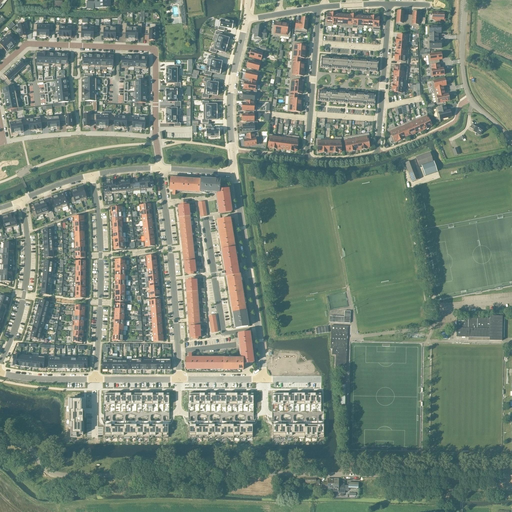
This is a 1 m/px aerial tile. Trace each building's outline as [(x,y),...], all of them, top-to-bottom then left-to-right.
[(94,0),(95,8),(111,7),(110,0),(94,0)] [(397,12),(396,25),(407,26),(408,16),(403,16),(403,12),(397,12)] [(443,15),(443,14),(436,13),(437,12),(432,12),(432,20),(435,20),(435,22),(440,22),(440,20),(443,20),(443,19),(444,19),(444,15),(443,15)] [(408,16),(407,26),(418,27),(419,14),(413,13),(412,16),(408,16)] [(301,22),(296,21),(295,31),(306,32),(308,19),(301,19),(301,22)] [(218,27),(217,31),(224,32),(224,28),(232,29),(233,22),(229,22),(229,20),(226,20),(225,21),(220,20),(219,27),(218,27)] [(23,24),(17,26),(18,30),(18,34),(19,34),(20,38),(26,36),(25,30),(28,29),(27,22),(23,23),(23,24)] [(122,23),(122,33),(126,34),(125,40),(128,40),(128,41),(132,41),(132,27),(127,26),(127,24),(122,23)] [(280,36),(282,23),(278,23),(278,24),(275,23),(275,26),(272,26),(271,35),(280,36)] [(287,28),(288,25),(285,25),(285,24),(282,23),(280,36),(289,37),(290,28),(287,28)] [(132,27),(132,41),(135,41),(135,40),(137,40),(138,34),(141,34),(142,24),(137,24),(137,27),(132,27)] [(33,25),(33,30),(37,31),(37,37),(39,37),(39,38),(43,38),(43,26),(43,25),(33,25)] [(43,26),(43,38),(46,38),(46,37),(49,37),(49,31),(53,31),(53,25),(48,25),(48,26),(43,26)] [(56,25),(55,31),(59,31),(59,38),(61,38),(61,39),(65,39),(66,26),(56,25)] [(66,26),(65,39),(68,39),(68,38),(71,38),(71,32),(75,32),(75,26),(66,26)] [(84,40),(87,40),(88,28),(82,28),(82,26),(78,26),(77,32),(81,32),(81,39),(84,39),(84,40)] [(100,26),(100,33),(103,33),(103,39),(106,40),(109,41),(110,26),(100,26)] [(110,26),(109,41),(112,41),(112,40),(115,40),(115,34),(119,34),(119,27),(110,26)] [(88,27),(87,40),(90,40),(90,39),(93,39),(93,33),(97,33),(97,27),(88,27)] [(145,27),(145,34),(149,34),(149,41),(155,41),(155,37),(156,37),(156,34),(155,33),(155,28),(145,27)] [(253,30),(252,34),(255,35),(254,38),(254,39),(260,40),(261,39),(261,38),(265,39),(266,31),(262,31),(262,27),(256,27),(255,30),(253,30)] [(427,38),(437,38),(437,33),(440,33),(440,27),(427,27),(427,38)] [(10,32),(3,39),(12,48),(14,46),(13,46),(15,44),(11,39),(14,37),(10,32)] [(216,32),(215,35),(218,36),(216,43),(226,46),(229,39),(221,36),(222,34),(216,32)] [(440,42),(437,42),(437,38),(427,38),(428,49),(441,49),(440,42)] [(9,51),(12,48),(4,39),(0,42),(0,49),(2,47),(6,52),(8,50),(9,51)] [(302,46),(302,43),(293,42),(292,52),(305,53),(306,49),(305,49),(305,46),(302,46)] [(211,49),(210,52),(216,54),(217,51),(224,53),(226,46),(216,43),(214,50),(211,49)] [(262,51),(255,49),(254,52),(251,51),(249,57),(260,61),(262,54),(262,51)] [(304,59),(304,56),(305,56),(305,53),(292,52),(291,61),(301,61),(301,58),(304,59)] [(429,66),(439,65),(438,60),(441,60),(440,53),(428,55),(429,66)] [(208,56),(208,60),(211,60),(210,66),(220,68),(222,62),(214,60),(215,57),(208,56)] [(491,64),(472,56),(470,61),(489,69),(491,64)] [(333,58),(329,57),(329,58),(321,58),(321,62),(321,64),(320,68),(328,69),(328,72),(332,72),(332,69),(339,70),(340,59),(333,58)] [(351,70),(358,71),(359,61),(351,60),(351,59),(348,59),(348,60),(340,59),(339,70),(347,70),(347,73),(350,73),(351,70)] [(259,64),(260,62),(252,60),(252,62),(248,62),(247,68),(258,71),(259,65),(259,64)] [(377,68),(377,66),(378,62),(370,61),(366,60),(366,61),(359,61),(358,71),(365,72),(365,75),(369,75),(369,72),(377,73),(377,68)] [(16,66),(12,69),(17,74),(25,67),(27,70),(30,67),(25,62),(23,64),(20,61),(18,64),(15,65),(16,66)] [(291,69),(304,71),(304,67),(303,67),(304,64),(300,64),(301,61),(291,61),(291,69)] [(431,77),(443,75),(442,69),(439,69),(439,65),(429,66),(431,77)] [(174,69),(166,69),(166,76),(177,76),(177,69),(180,69),(180,66),(174,66),(174,69)] [(205,71),(204,75),(211,76),(211,73),(220,74),(221,68),(220,68),(210,66),(209,72),(205,71)] [(5,82),(4,83),(7,88),(9,86),(12,84),(10,82),(15,78),(14,77),(17,74),(12,69),(11,68),(9,70),(9,71),(4,76),(7,79),(4,81),(5,82)] [(290,78),(299,79),(299,76),(303,77),(303,74),(304,74),(304,71),(291,69),(290,78)] [(257,81),(259,72),(250,70),(249,73),(246,72),(245,78),(257,81)] [(177,76),(166,76),(166,84),(174,84),(174,87),(180,87),(180,83),(177,83),(177,76)] [(204,78),(203,82),(207,83),(206,89),(217,90),(218,83),(210,83),(210,79),(204,78)] [(299,79),(290,78),(289,87),(302,88),(303,85),(302,85),(302,82),(299,82),(299,79)] [(434,93),(443,91),(442,86),(445,86),(444,79),(432,82),(434,93)] [(256,91),(257,82),(248,80),(247,83),(244,83),(243,89),(256,91)] [(174,90),(166,90),(166,96),(177,96),(177,90),(180,90),(180,87),(174,87),(174,90)] [(302,92),(302,88),(289,87),(289,96),(298,97),(298,94),(301,95),(301,92),(302,92)] [(202,94),(202,98),(208,99),(208,95),(217,96),(218,90),(217,90),(206,89),(206,94),(202,94)] [(326,92),(318,91),(318,95),(318,97),(318,101),(325,102),(325,103),(329,103),(329,102),(337,103),(337,92),(330,92),(330,89),(326,89),(326,92)] [(345,90),(345,93),(337,92),(337,103),(344,103),(344,104),(348,104),(355,104),(356,94),(349,93),(349,90),(345,90)] [(255,101),(256,92),(247,91),(246,94),(243,93),(242,100),(255,101)] [(434,93),(436,104),(449,101),(447,95),(444,95),(443,91),(434,93)] [(364,92),(364,95),(356,94),(355,104),(363,105),(363,106),(367,106),(367,105),(374,106),(375,102),(374,102),(374,100),(375,100),(375,95),(367,95),(368,92),(364,92)] [(177,96),(166,96),(166,102),(174,102),(174,106),(180,106),(180,102),(177,102),(177,96)] [(298,97),(289,96),(288,105),(301,106),(301,103),(300,103),(301,100),(298,100),(298,97)] [(242,111),(255,111),(255,102),(246,101),(246,104),(242,104),(242,111)] [(208,102),(202,102),(202,105),(206,105),(206,113),(216,113),(216,105),(208,105),(208,102)] [(174,109),(166,109),(166,116),(177,116),(177,109),(180,109),(180,106),(174,106),(174,109)] [(446,112),(445,107),(436,109),(438,120),(451,117),(449,111),(446,112)] [(242,121),(253,121),(254,115),(253,115),(253,112),(245,112),(245,115),(242,115),(242,121)] [(206,120),(202,120),(202,123),(208,123),(208,120),(216,120),(216,113),(206,113),(206,120)] [(102,115),(102,128),(105,128),(105,127),(108,127),(108,121),(111,121),(112,114),(111,114),(111,115),(102,115)] [(112,114),(111,121),(114,121),(114,128),(117,128),(117,129),(120,129),(121,116),(120,117),(115,117),(116,114),(112,114)] [(71,115),(62,116),(62,122),(65,122),(66,128),(72,128),(72,124),(73,124),(72,120),(71,115)] [(83,120),(82,120),(83,124),(84,127),(90,127),(90,121),(93,121),(93,115),(83,115),(83,120)] [(97,115),(93,115),(93,121),(96,121),(96,127),(99,127),(99,128),(102,128),(102,115),(102,116),(97,116),(97,115)] [(426,115),(421,117),(426,130),(429,128),(428,128),(431,126),(426,115)] [(52,116),(43,117),(44,123),(47,123),(48,129),(50,129),(50,130),(54,130),(52,116)] [(62,116),(52,116),(54,130),(57,129),(57,128),(59,128),(59,122),(62,122),(62,116)] [(121,116),(120,129),(123,129),(123,128),(126,128),(126,122),(129,122),(130,122),(130,116),(121,116)] [(138,130),(139,118),(134,118),(134,117),(130,116),(130,122),(133,123),(132,129),(135,129),(135,130),(138,130)] [(177,116),(166,116),(166,124),(174,124),(174,127),(180,127),(180,123),(177,123),(177,116)] [(43,117),(34,118),(36,131),(39,131),(39,130),(41,130),(41,124),(44,123),(43,117)] [(415,120),(420,131),(423,130),(423,131),(426,130),(421,117),(415,120)] [(25,118),(15,120),(18,134),(21,133),(23,132),(22,126),(26,126),(25,118)] [(25,118),(26,126),(29,125),(30,131),(32,131),(32,132),(36,131),(34,118),(25,120),(25,118)] [(10,124),(9,124),(10,127),(12,134),(14,134),(14,135),(18,134),(15,120),(15,122),(10,123),(10,124)] [(410,122),(415,133),(420,131),(415,120),(416,121),(411,123),(410,122)] [(246,125),(242,126),(243,132),(254,132),(254,131),(258,131),(257,122),(253,122),(246,122),(246,125)] [(405,124),(410,135),(415,133),(410,122),(405,124)] [(405,124),(400,126),(405,138),(410,135),(405,124)] [(469,128),(473,130),(473,131),(476,133),(476,132),(480,135),(484,129),(477,125),(475,127),(471,124),(469,128)] [(211,126),(205,126),(205,130),(206,130),(206,137),(211,137),(211,138),(215,138),(215,137),(219,137),(219,130),(211,130),(211,126)] [(394,127),(400,141),(402,140),(402,139),(405,138),(400,126),(395,128),(394,127)] [(397,142),(400,141),(394,127),(387,130),(390,137),(391,137),(394,142),(397,141),(397,142)] [(257,134),(246,135),(247,140),(244,140),(244,141),(243,142),(244,146),(245,147),(259,145),(257,134)] [(368,134),(361,135),(363,150),(366,149),(366,148),(369,148),(368,142),(369,142),(368,134)] [(355,136),(357,150),(360,149),(360,150),(363,150),(361,135),(355,136)] [(344,138),(346,152),(349,151),(349,152),(352,152),(350,137),(344,138)] [(429,153),(416,158),(419,167),(421,166),(425,176),(437,172),(434,162),(433,162),(429,153)] [(412,161),(405,164),(412,182),(419,179),(412,161)] [(145,179),(146,191),(146,190),(153,189),(152,180),(149,180),(149,179),(148,179),(148,178),(145,178),(145,179)] [(135,181),(132,182),(133,192),(133,191),(140,190),(140,191),(139,180),(138,180),(138,179),(135,179),(135,180),(134,180),(135,181)] [(170,179),(170,190),(177,191),(178,179),(170,179)] [(178,179),(177,191),(185,191),(186,180),(178,179)] [(125,181),(126,193),(133,192),(132,182),(129,182),(129,181),(128,181),(128,180),(125,180),(125,181)] [(186,180),(185,191),(192,192),(193,180),(186,180)] [(193,180),(192,192),(200,192),(201,180),(200,180),(200,181),(193,180)] [(201,180),(200,192),(207,192),(208,181),(201,180)] [(111,182),(110,183),(111,194),(119,194),(117,183),(115,183),(115,182),(114,182),(114,181),(111,182)] [(120,183),(117,183),(119,194),(126,193),(125,181),(124,181),(121,181),(120,182),(120,183)] [(208,181),(207,192),(215,193),(216,181),(208,181)] [(106,184),(103,185),(104,195),(111,194),(110,183),(110,182),(107,182),(107,183),(106,183),(106,184)] [(78,189),(77,189),(81,202),(87,201),(90,200),(87,193),(85,194),(82,187),(81,188),(81,187),(77,188),(78,189)] [(73,197),(70,198),(73,205),(81,202),(77,189),(76,189),(72,190),(72,191),(71,191),(73,197)] [(219,191),(216,191),(217,193),(217,199),(229,197),(228,190),(219,191)] [(58,195),(61,206),(62,208),(67,207),(67,204),(63,193),(62,194),(62,193),(59,194),(58,195)] [(53,197),(52,197),(55,208),(61,206),(58,195),(57,196),(57,195),(53,196),(53,197)] [(229,197),(217,199),(218,206),(230,205),(229,197)] [(39,203),(43,215),(48,213),(51,212),(49,207),(46,207),(44,201),(43,201),(39,202),(39,203)] [(204,202),(198,203),(200,217),(207,216),(204,202)] [(35,211),(32,212),(34,218),(43,215),(39,203),(38,203),(36,203),(34,204),(33,205),(35,211)] [(181,206),(178,207),(179,217),(184,263),(185,273),(188,273),(188,275),(192,275),(192,273),(195,272),(188,206),(185,206),(185,204),(181,204),(181,206)] [(230,205),(218,206),(219,214),(231,213),(230,205)] [(8,215),(8,216),(11,228),(11,227),(17,225),(13,214),(12,214),(8,215)] [(3,217),(2,217),(5,229),(11,228),(8,216),(7,216),(7,215),(3,217)] [(224,220),(217,221),(222,250),(225,273),(221,273),(221,274),(218,274),(219,278),(227,277),(233,314),(236,329),(248,327),(245,311),(239,274),(238,275),(234,249),(229,219),(224,220)] [(189,281),(186,281),(187,291),(189,327),(189,328),(190,328),(190,338),(193,338),(193,340),(197,339),(197,337),(200,337),(196,281),(193,281),(193,279),(189,279),(189,281)] [(0,301),(7,304),(8,302),(8,301),(8,300),(9,299),(0,296),(0,295),(0,301)] [(39,306),(49,309),(51,303),(40,300),(40,301),(40,302),(39,302),(40,302),(39,303),(39,304),(39,306)] [(37,311),(48,314),(49,309),(39,306),(38,306),(39,306),(38,307),(38,308),(38,309),(37,311)] [(36,316),(47,319),(48,314),(37,311),(37,313),(36,314),(36,315),(36,316)] [(329,316),(329,322),(350,323),(350,315),(350,311),(344,311),(344,317),(329,316)] [(215,315),(209,316),(211,333),(218,332),(215,315)] [(35,321),(35,322),(45,324),(47,319),(36,316),(35,318),(35,319),(35,320),(35,321)] [(489,341),(501,341),(502,317),(502,316),(489,316),(489,318),(456,318),(456,327),(456,331),(456,337),(468,337),(489,338),(489,340),(489,341)] [(33,327),(44,330),(45,324),(35,322),(34,322),(34,323),(34,324),(34,325),(33,326),(33,327)] [(345,373),(348,326),(331,325),(330,349),(332,349),(332,355),(336,355),(335,372),(345,373)] [(32,332),(41,334),(41,335),(42,335),(44,330),(33,327),(32,329),(33,329),(32,330),(32,331),(32,332)] [(31,337),(30,337),(33,338),(33,339),(36,340),(37,339),(39,340),(41,335),(41,334),(32,332),(31,334),(31,335),(31,336),(31,337),(30,337),(31,337)] [(249,333),(238,334),(239,342),(250,340),(249,333)] [(250,340),(239,342),(240,349),(251,348),(250,340)] [(251,348),(240,349),(241,357),(252,355),(251,348)] [(13,362),(12,366),(16,367),(17,366),(19,366),(20,355),(20,356),(13,355),(13,359),(13,363),(13,362)] [(252,355),(241,357),(242,360),(242,364),(243,364),(253,363),(252,355)] [(80,399),(69,399),(69,427),(69,429),(70,429),(70,435),(76,435),(83,435),(83,417),(84,417),(84,407),(84,399),(80,399)] [(315,479),(305,479),(305,483),(315,483),(315,491),(319,491),(319,490),(319,489),(328,489),(328,490),(328,491),(334,490),(334,485),(333,485),(332,479),(327,479),(327,483),(326,483),(319,483),(319,480),(315,481),(315,479)] [(333,479),(332,479),(333,485),(334,485),(334,490),(334,492),(338,492),(338,489),(343,490),(343,482),(339,482),(339,481),(338,481),(338,479),(333,479)]
